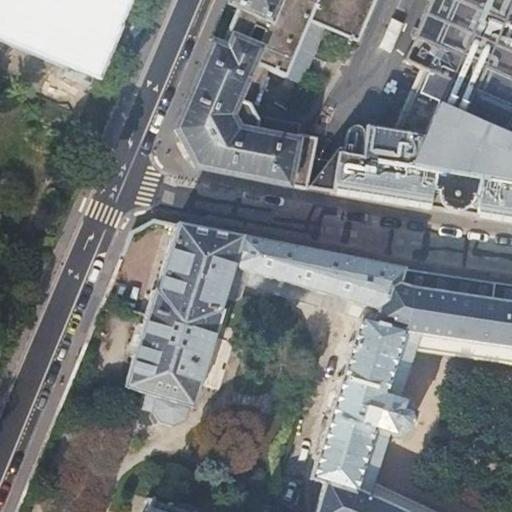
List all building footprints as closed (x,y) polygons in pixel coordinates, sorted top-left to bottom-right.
[(15,0),(1,34),(82,69),(97,34),(85,28),(97,0),(20,0),(20,1),(18,0),(15,0)] [(229,0),(228,4),(237,7),(219,47),(211,44),(174,130),(184,148),(194,167),(282,184),(305,189),(314,136),(296,132),(297,123),(259,114),(254,117),(248,106),(251,103),(265,70),(283,78),(283,77),(299,83),(323,28),(356,42),(374,0),(229,0)] [(396,137),(511,156),(511,0),(430,0),(416,31),(420,33),(415,42),(403,61),(423,73),(396,136),(396,137)] [(416,31),(412,41),(415,42),(420,33),(416,31)] [(423,73),(419,71),(391,134),(396,136),(423,73)] [(511,156),(396,137),(365,131),(359,166),(336,162),(330,194),(414,208),(511,223),(511,156)] [(431,511),(369,483),(384,433),(392,435),(395,426),(406,429),(411,412),(400,409),(403,400),(396,398),(411,350),(511,365),(511,286),(423,273),(398,269),(375,264),(278,245),(184,227),(179,225),(175,224),(157,291),(154,290),(124,385),(146,392),(141,407),(150,410),(149,414),(156,423),(160,420),(161,421),(172,425),(186,417),(189,406),(191,406),(221,310),(218,309),(221,296),(234,299),(240,300),(242,293),(245,284),(360,318),(310,480),(323,483),(314,511),(431,511)] [(266,511),(267,509),(261,510),(261,511),(196,511),(197,509),(192,508),(190,511),(186,511),(170,507),(172,502),(166,500),(165,506),(154,503),(155,499),(150,498),(149,501),(146,501),(145,504),(148,505),(145,511),(266,511)]
